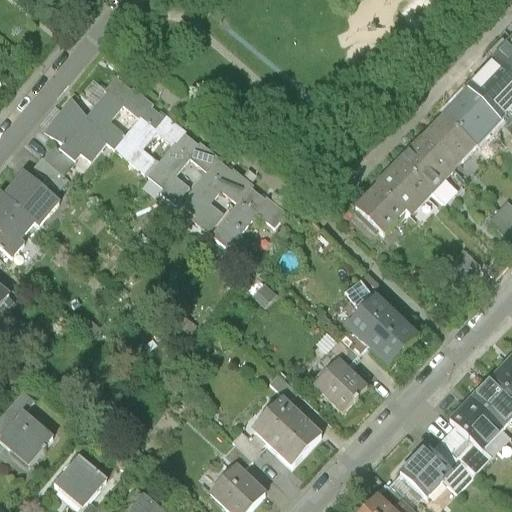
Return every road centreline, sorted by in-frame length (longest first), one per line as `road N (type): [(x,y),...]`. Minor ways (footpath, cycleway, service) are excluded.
road 1 (residential): [(511,304),(319,511)]
road 2 (residential): [(0,158),(129,0)]
